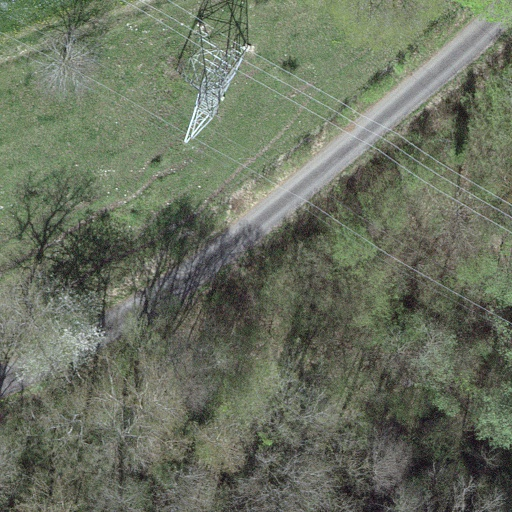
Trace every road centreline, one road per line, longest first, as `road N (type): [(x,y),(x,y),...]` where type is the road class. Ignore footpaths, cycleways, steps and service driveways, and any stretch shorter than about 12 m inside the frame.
road 1 (unclassified): [(0,383),(157,298),(507,0)]
road 2 (track): [(0,56),(126,0)]
